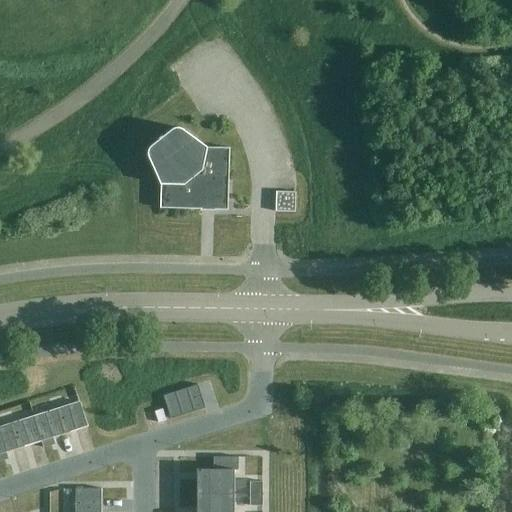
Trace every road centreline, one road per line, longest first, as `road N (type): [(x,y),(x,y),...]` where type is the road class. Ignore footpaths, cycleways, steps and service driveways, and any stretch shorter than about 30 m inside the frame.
road 1 (tertiary): [(0,318),(115,308),(331,310)]
road 2 (tertiary): [(331,310),(361,320),(511,333)]
road 3 (tertiary): [(511,293),(331,310)]
road 4 (residential): [(147,448),(246,415),(260,399),(262,348)]
road 5 (residential): [(0,493),(147,448)]
